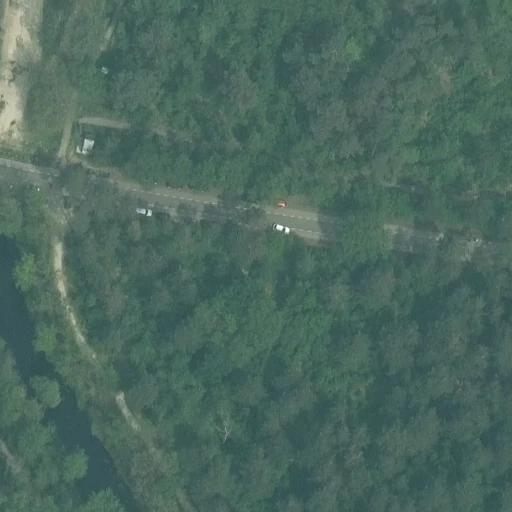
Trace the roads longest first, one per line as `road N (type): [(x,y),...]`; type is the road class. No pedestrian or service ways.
road 1 (tertiary): [(511,260),(0,175)]
road 2 (unknown): [(57,182),(69,117),(511,201)]
